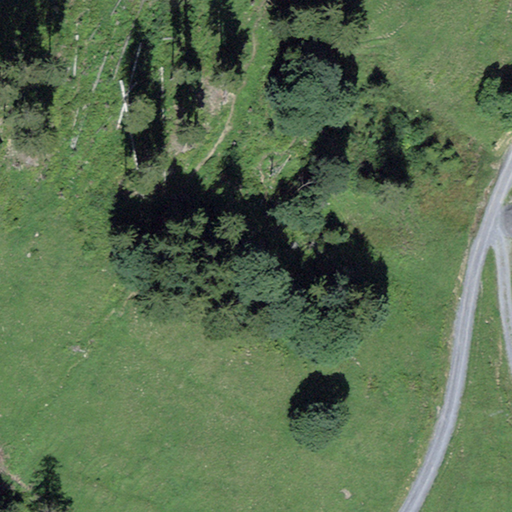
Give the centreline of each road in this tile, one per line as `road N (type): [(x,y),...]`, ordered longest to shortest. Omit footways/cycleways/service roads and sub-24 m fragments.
road 1 (track): [(511,177),(478,272),(442,451),(408,511)]
road 2 (track): [(499,205),(511,332)]
